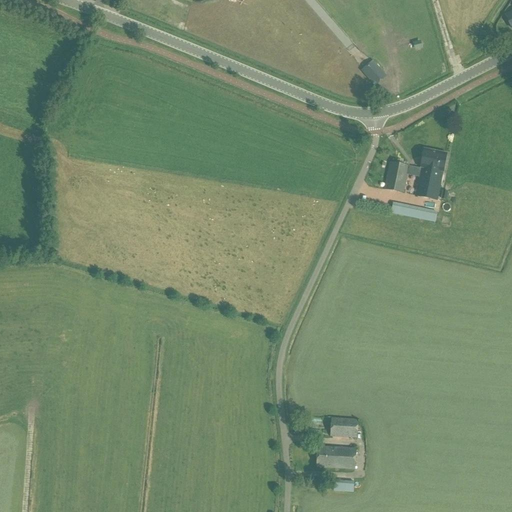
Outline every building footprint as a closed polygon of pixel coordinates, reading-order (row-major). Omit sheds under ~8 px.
[(453,38),(472,33),(471,28),(452,32),(453,38)] [(362,71),(376,86),(387,76),(373,62),(362,71)] [(415,197),(438,201),(447,155),(425,150),(415,197)] [(384,191),(404,195),(410,166),(390,162),(384,191)] [(438,213),(394,204),(392,215),(435,224),(438,213)] [(398,246),(396,266),(407,267),(409,247),(398,246)] [(358,439),(359,421),(332,419),(331,437),(358,439)] [(363,440),(363,452),(374,452),(374,441),(363,440)] [(317,468),(355,470),(356,450),(319,448),(317,468)] [(351,497),(378,496),(378,484),(351,485),(351,497)]
